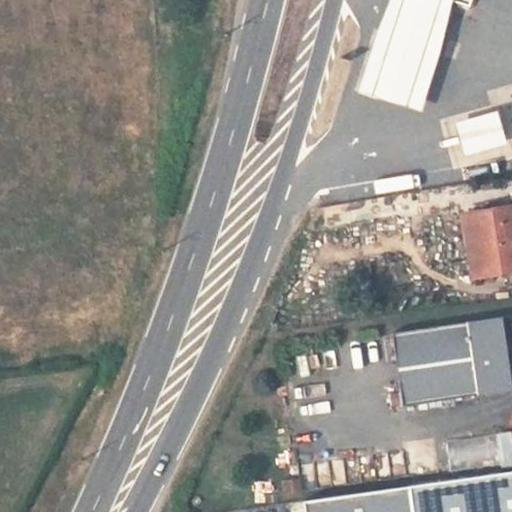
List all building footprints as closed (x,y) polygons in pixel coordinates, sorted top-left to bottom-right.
[(444,5),(428,0),(386,0),(371,34),(352,95),(414,115),(434,54),(444,5)] [(429,0),(444,5),(461,10),(464,0),(429,0)] [(503,130),(459,136),(463,164),(507,158),(503,130)] [(511,268),(511,211),(461,221),(463,234),(471,232),(477,275),(511,268)] [(471,232),(463,234),(469,276),(477,275),(471,232)] [(396,399),(505,382),(494,313),(384,330),(396,399)] [(511,433),(446,438),(448,471),(511,466),(511,433)]
